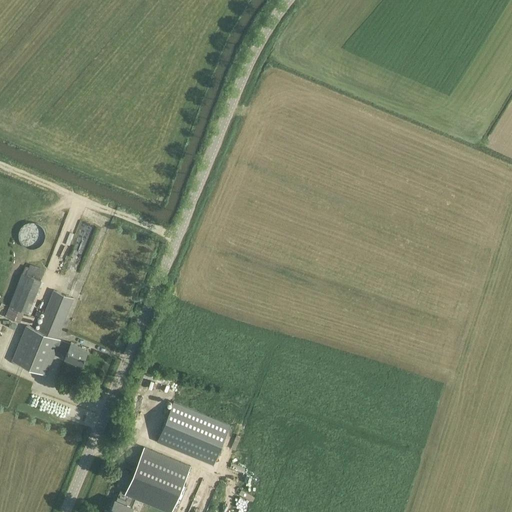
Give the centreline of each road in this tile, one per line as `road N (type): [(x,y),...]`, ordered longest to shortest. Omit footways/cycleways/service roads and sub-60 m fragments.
road 1 (unclassified): [(61,511),(238,85),(286,0)]
road 2 (track): [(176,238),(0,160)]
